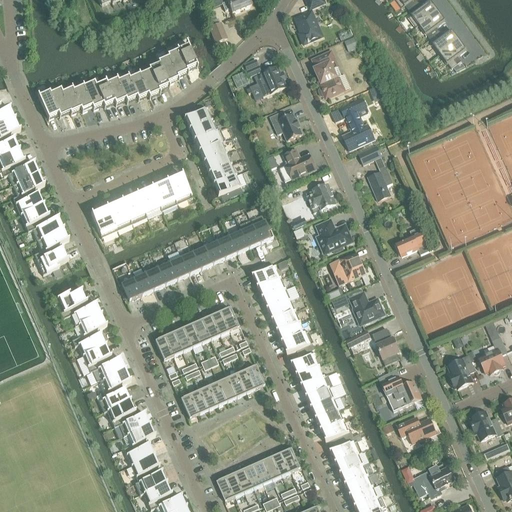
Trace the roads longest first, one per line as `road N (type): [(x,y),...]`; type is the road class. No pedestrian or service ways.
road 1 (residential): [(447,410),(272,20)]
road 2 (residential): [(333,511),(234,288),(125,327)]
road 3 (residential): [(125,327),(207,511)]
road 4 (residential): [(163,117),(176,153),(69,201)]
road 5 (residential): [(272,20),(163,117)]
road 6 (residential): [(69,201),(125,327)]
road 7 (residential): [(163,117),(46,145)]
